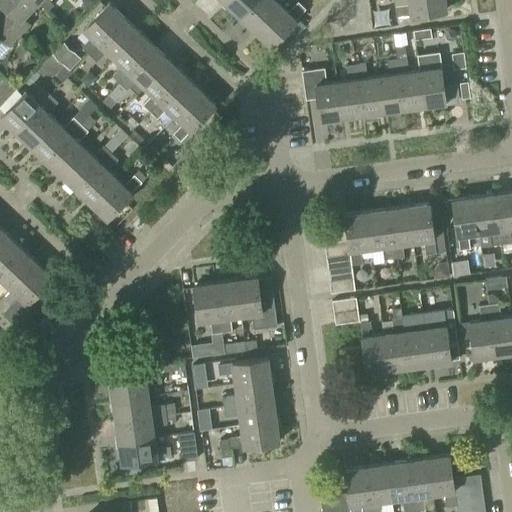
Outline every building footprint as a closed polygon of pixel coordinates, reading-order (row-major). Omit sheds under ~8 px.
[(23,17),(37,2),(35,0),(0,0),(0,1),(4,6),(0,10),(0,18),(19,36),(30,24),(23,17)] [(35,0),(37,2),(38,1),(48,11),(54,4),(49,0),(35,0)] [(226,0),(224,2),(239,16),(254,0),(226,0)] [(255,31),(279,4),(274,0),(254,0),(239,16),(255,31)] [(394,0),(396,17),(445,11),(443,0),(394,0)] [(279,4),(255,31),(270,45),(305,8),(298,1),(287,12),(279,4)] [(99,43),(124,17),(108,3),(84,28),(92,37),(82,47),(89,54),(99,43)] [(114,58),(139,32),(124,17),(99,43),(89,54),(96,61),(107,51),(114,58)] [(0,36),(10,46),(19,36),(0,18),(0,36)] [(306,26),(297,18),(289,27),(297,35),(306,26)] [(119,83),(154,46),(139,32),(114,58),(122,65),(112,76),(119,83)] [(69,70),(80,58),(63,42),(52,53),(69,70)] [(423,106),(418,70),(409,71),(405,44),(395,46),(396,58),(395,58),(402,109),(423,106)] [(169,60),(154,46),(119,83),(126,90),(130,86),(137,94),(144,87),(169,60)] [(418,70),(423,106),(444,103),(439,67),(441,67),(439,51),(417,54),(419,70),(418,70)] [(454,69),(466,67),(463,51),(451,53),(454,69)] [(382,112),(402,109),(395,58),(387,60),(389,74),(377,76),(382,112)] [(150,111),(184,75),(169,60),(144,87),(152,94),(142,104),(150,111)] [(382,112),(377,76),(367,77),(365,62),(354,64),(361,115),(363,115),(364,120),(375,118),(375,113),(382,112)] [(341,118),(361,115),(354,64),(346,65),(348,80),(335,82),(341,118)] [(341,118),(335,82),(326,83),(324,69),(301,72),(304,100),(316,98),(319,121),(341,118)] [(174,116),(199,89),(184,75),(150,111),(157,118),(166,108),(174,116)] [(0,106),(17,88),(6,77),(0,83),(0,106)] [(0,117),(15,131),(50,95),(43,88),(33,99),(25,91),(0,116),(0,117)] [(199,89),(174,116),(182,124),(173,133),(180,140),(200,119),(212,107),(215,104),(199,89)] [(102,101),(110,109),(117,101),(109,93),(102,101)] [(30,146),(55,120),(48,112),(58,102),(50,95),(15,131),(30,146)] [(220,114),(212,107),(200,119),(209,128),(210,127),(221,115),(220,114)] [(60,175),(85,148),(78,141),(88,131),(87,130),(96,121),(89,115),(81,124),(80,123),(45,160),(60,175)] [(45,160),(80,123),(73,116),(63,127),(55,120),(30,146),(45,160)] [(75,189),(111,152),(103,145),(93,156),(85,148),(60,175),(75,189)] [(90,203),(116,177),(108,169),(118,159),(111,152),(75,189),(90,203)] [(116,177),(90,203),(106,218),(131,191),(146,176),(138,169),(124,184),(116,177)] [(510,228),(511,227),(511,190),(495,193),(501,244),(511,242),(510,228)] [(492,245),(501,244),(495,193),(475,196),(479,232),(490,230),(492,245)] [(468,233),(479,232),(475,196),(452,199),(459,249),(470,248),(468,233)] [(423,240),(425,254),(435,253),(428,202),(407,205),(412,241),(423,240)] [(402,242),(412,241),(407,205),(386,208),(393,258),(404,257),(402,242)] [(384,260),(393,258),(386,208),(366,210),(370,246),(382,245),(384,260)] [(362,263),(360,248),(370,246),(366,210),(345,213),(352,264),(362,263)] [(324,233),(325,246),(349,243),(347,230),(324,233)] [(0,268),(20,248),(5,233),(0,238),(0,268)] [(350,255),(349,243),(325,246),(327,258),(350,255)] [(10,289),(36,262),(20,248),(0,268),(0,283),(2,281),(10,289)] [(327,258),(329,269),(352,266),(350,255),(327,258)] [(36,262),(10,289),(18,296),(2,313),(18,329),(42,303),(34,295),(51,277),(36,262)] [(329,269),(330,281),(353,278),(352,266),(329,269)] [(236,279),(240,316),(252,314),(253,327),(264,326),(262,313),(257,276),(236,279)] [(353,278),(330,281),(331,292),(355,289),(353,278)] [(230,317),(240,316),(236,279),(215,282),(222,332),(232,330),(230,317)] [(212,333),(222,332),(215,282),(194,285),(199,322),(210,320),(212,333)] [(332,300),(334,312),(358,309),(356,297),(332,300)] [(511,351),(511,323),(511,314),(501,316),(499,302),(488,304),(495,354),(511,351)] [(474,357),(495,354),(488,304),(479,305),(480,318),(459,321),(461,339),(471,338),(474,357)] [(388,369),(409,366),(400,307),(392,309),(393,317),(391,317),(394,331),(383,333),(388,369)] [(430,362),(424,326),(414,328),(411,314),(410,314),(409,309),(401,310),(401,307),(400,307),(409,366),(430,362)] [(424,326),(430,362),(451,359),(451,358),(460,357),(452,308),(433,311),(435,324),(424,326)] [(358,309),(334,312),(335,323),(359,321),(358,309)] [(388,369),(383,333),(372,334),(370,320),(360,322),(362,336),(361,336),(363,346),(365,359),(367,372),(388,369)] [(212,342),(214,354),(225,352),(224,344),(224,343),(222,332),(212,333),(211,333),(212,342)] [(237,342),(224,343),(224,344),(225,352),(238,351),(237,342)] [(340,362),(365,359),(363,346),(339,349),(340,362)] [(0,367),(0,368),(9,358),(0,349),(0,367)] [(235,383),(271,378),(268,357),(218,364),(219,374),(233,372),(235,383)] [(129,376),(109,378),(112,400),(148,395),(147,384),(161,382),(158,361),(127,365),(129,376)] [(203,375),(201,363),(191,364),(193,377),(203,375)] [(223,406),(274,399),(271,378),(235,383),(236,394),(222,396),(223,406)] [(115,420),(166,413),(164,403),(150,405),(148,395),(112,400),(115,420)] [(241,424),(277,419),(274,399),(223,406),(225,416),(239,414),(241,424)] [(118,441),(154,436),(152,426),(167,424),(166,413),(115,420),(118,441)] [(277,419),(241,424),(242,435),(228,437),(228,438),(219,439),(223,464),(233,463),(231,447),(279,440),(277,419)] [(197,457),(194,431),(179,433),(183,459),(197,457)] [(154,436),(118,441),(120,462),(171,455),(170,445),(155,447),(154,436)] [(427,457),(433,493),(443,492),(445,506),(456,505),(448,454),(427,457)] [(433,493),(427,457),(407,460),(414,510),(425,508),(423,495),(432,493),(433,493)] [(407,460),(386,463),(391,499),(402,498),(404,511),(414,510),(407,460)] [(382,511),(381,501),(391,499),(386,463),(366,466),(371,511),(382,511)] [(371,511),(366,466),(344,469),(347,492),(348,492),(349,505),(350,511),(371,511)] [(454,489),(482,485),(480,473),(452,477),(454,489)] [(456,501),(483,497),(482,485),(454,489),(456,501)] [(321,509),(349,505),(348,492),(347,492),(320,496),(321,509)] [(457,511),(463,511),(485,509),(483,497),(456,501),(457,511)]
